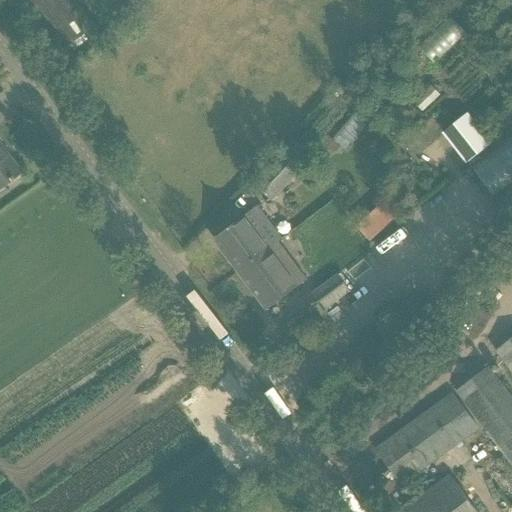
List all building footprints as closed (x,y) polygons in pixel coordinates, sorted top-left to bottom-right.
[(32,0),(67,46),(83,34),(92,27),(71,0),(32,0)] [(447,4),(413,35),(427,51),(461,20),(447,4)] [(424,68),(407,86),(418,97),(435,78),(424,68)] [(353,115),(332,140),(344,151),(366,127),(353,115)] [(293,141),(253,181),(272,200),(311,160),(293,141)] [(0,187),(4,184),(20,172),(0,145),(0,187)] [(495,209),(455,160),(397,208),(410,224),(379,249),(408,284),(442,256),(440,253),(495,209)] [(398,215),(384,201),(356,227),(370,241),(398,215)] [(511,223),(511,202),(501,216),(511,223)] [(214,239),(239,272),(272,246),(278,242),(282,239),(268,220),(257,206),(243,217),(214,239)] [(272,246),(239,272),(267,310),(283,298),(293,291),(301,284),(272,246)] [(323,311),(350,291),(337,274),(311,294),(323,311)] [(511,374),(511,336),(493,351),(511,374)] [(376,355),(367,366),(381,378),(391,367),(376,355)] [(511,466),(511,396),(488,366),(455,392),(485,431),(511,466)] [(391,438),(375,450),(401,485),(417,474),(478,429),(452,393),(391,438)] [(477,511),(451,475),(399,511),(477,511)]
